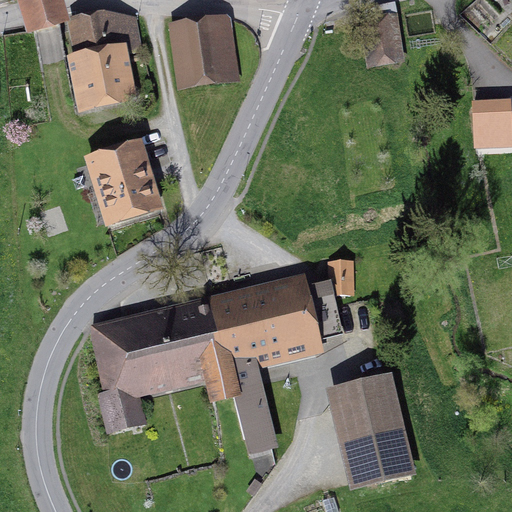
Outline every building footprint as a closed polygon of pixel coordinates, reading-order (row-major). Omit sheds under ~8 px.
[(26,0),(30,13),(35,28),(60,19),(55,6),(53,0),(26,0)] [(85,62),(117,56),(140,51),(133,19),(79,30),(85,62)] [(400,60),(394,20),(364,24),(370,64),(400,60)] [(201,29),(178,32),(186,83),(231,76),(223,25),(201,29)] [(80,63),(88,105),(125,97),(117,56),(85,62),(80,63)] [(511,115),(511,104),(475,106),(478,151),(511,149),(511,115)] [(95,163),(113,221),(154,209),(145,180),(136,151),(95,163)] [(349,264),(332,264),(332,296),(350,296),(349,264)] [(108,433),(145,424),(136,385),(206,368),(213,399),(234,394),(245,440),(269,434),(258,387),(251,358),(312,343),(300,291),(217,310),(92,340),(105,394),(101,406),(108,433)] [(338,395),(359,483),(408,472),(387,384),(338,395)]
